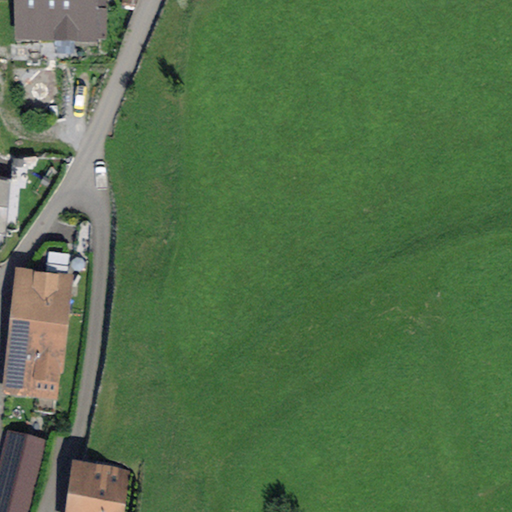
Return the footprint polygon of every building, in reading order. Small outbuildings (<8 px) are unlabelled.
[(22,0),(22,33),(91,35),(91,0),(22,0)] [(68,284),(24,279),(19,324),(20,324),(63,327),(68,284)] [(20,324),(19,324),(12,389),(37,393),(35,412),(54,414),(63,330),(63,327),(20,324)] [(27,511),(45,444),(10,436),(0,475),(0,511),(27,511)] [(118,511),(123,477),(81,471),(75,511),(118,511)]
